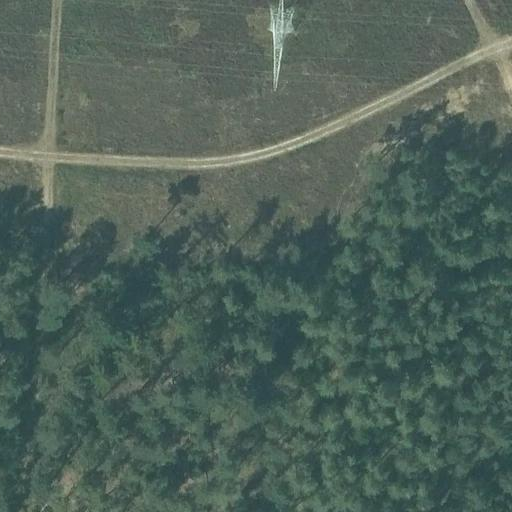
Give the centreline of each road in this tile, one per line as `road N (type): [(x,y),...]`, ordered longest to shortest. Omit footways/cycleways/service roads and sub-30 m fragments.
road 1 (track): [(0,153),(54,162),(243,163),(342,128),(511,43)]
road 2 (track): [(62,0),(26,511)]
road 3 (track): [(464,0),(511,114)]
